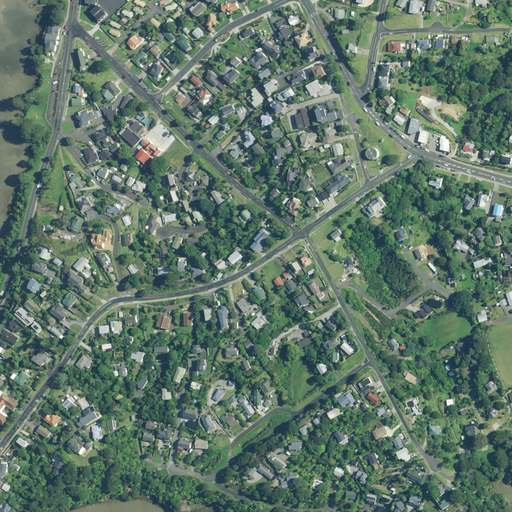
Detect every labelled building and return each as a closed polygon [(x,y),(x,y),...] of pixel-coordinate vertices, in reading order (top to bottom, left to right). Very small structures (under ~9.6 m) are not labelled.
[(424,2),(416,0),(416,1),(413,0),(411,12),(418,14),(418,10),(419,10),(420,7),(423,8),(424,2)] [(440,2),(433,0),(430,0),(429,10),(436,12),(437,5),(439,6),(440,2)] [(207,7),(201,1),(192,10),(198,17),(207,7)] [(231,4),(231,3),(227,5),(226,3),(223,4),(226,12),(230,10),(231,12),(240,8),(237,2),(233,4),(232,3),(231,4)] [(145,12),(136,7),(134,10),(143,15),(145,12)] [(183,11),(180,8),(177,11),(178,12),(173,17),(176,19),(183,11)] [(333,15),(335,17),(337,17),(337,18),(338,18),(338,20),(345,20),(346,10),(343,10),(343,8),(333,8),(333,15)] [(131,12),(125,9),(123,13),(132,18),(135,13),(131,11),(131,12)] [(207,25),(211,27),(209,29),(212,32),(215,30),(212,27),(214,24),(215,25),(217,21),(216,20),(217,16),(212,13),(208,19),(210,20),(207,25)] [(292,25),(293,24),(294,26),(299,23),(299,21),(300,21),(298,16),(295,18),(293,15),(290,17),(291,18),(289,19),(292,25)] [(174,21),(171,17),(168,20),(168,21),(164,26),(166,28),(174,21)] [(126,23),(131,26),(134,22),(130,20),(130,21),(124,18),(122,21),(126,24),(126,23)] [(159,23),(154,18),(151,21),(159,28),(162,25),(159,22),(159,23)] [(287,23),(285,18),(279,21),(280,21),(277,23),(279,27),(287,23)] [(121,25),(113,20),(111,24),(120,29),(123,24),(121,24),(121,25)] [(60,26),(50,25),(49,32),(45,31),(44,40),(49,41),(48,50),(58,51),(60,26)] [(293,34),(289,27),(282,30),(283,31),(279,33),(282,39),(286,37),(287,40),(290,38),(289,36),(293,34)] [(204,33),(198,28),(193,33),(198,38),(201,35),(202,36),(204,33)] [(255,34),(252,28),(246,31),(247,32),(244,33),(246,38),(255,34)] [(110,32),(113,33),(112,34),(114,35),(114,34),(120,37),(122,33),(119,31),(118,32),(112,29),(110,32)] [(177,37),(169,29),(164,34),(172,42),(177,37)] [(312,37),(309,31),(303,34),(305,37),(302,38),(301,35),(296,37),(302,47),(312,41),(310,38),(312,37)] [(189,39),(184,34),(181,37),(183,39),(179,42),(188,51),(192,46),(187,41),(189,39)] [(135,50),(140,44),(143,47),(148,42),(146,39),(145,40),(142,37),(139,39),(135,35),(128,43),(135,50)] [(445,39),(441,39),(441,41),(437,41),(437,48),(446,48),(445,39)] [(275,46),(268,40),(264,46),(273,54),(272,55),(276,58),(282,52),(278,49),(279,47),(276,45),(275,46)] [(429,40),(419,40),(419,47),(423,48),(422,48),(432,49),(433,44),(429,44),(429,40)] [(403,44),(403,42),(390,43),(390,51),(403,51),(403,47),(409,47),(409,49),(412,49),(412,43),(403,44)] [(85,53),(84,48),(81,48),(81,45),(78,46),(79,49),(76,49),(81,66),(88,64),(86,57),(90,56),(89,52),(85,53)] [(161,49),(156,45),(151,50),(157,57),(161,53),(159,51),(161,49)] [(311,53),(308,54),(311,60),(319,56),(315,47),(309,49),(311,53)] [(147,55),(143,51),(135,59),(139,63),(147,55)] [(177,56),(172,51),(167,55),(173,61),(177,56)] [(267,58),(261,51),(258,54),(259,56),(255,59),(254,58),(250,61),(256,68),(267,58)] [(242,62),(237,57),(236,59),(234,57),(233,59),(234,60),(232,62),(237,67),(242,62)] [(164,68),(156,64),(151,73),(160,78),(162,75),(161,75),(164,68)] [(327,68),(325,64),(315,68),(318,76),(326,73),(325,68),(327,68)] [(392,65),(383,64),(382,75),(391,76),(391,72),(392,72),(393,68),(392,67),(392,65)] [(273,73),(270,68),(260,75),(264,80),(273,73)] [(242,74),(236,69),(235,70),(234,69),(225,78),(232,84),(242,74)] [(209,76),(207,78),(216,86),(217,85),(223,90),(227,86),(212,70),(208,73),(209,74),(208,75),(209,76)] [(305,73),(304,71),(290,76),(291,79),(293,78),(295,83),(306,79),(304,74),(305,73)] [(202,82),(196,75),(192,80),(198,86),(202,82)] [(389,78),(381,77),(380,88),(388,88),(389,78)] [(123,91),(112,79),(105,86),(107,88),(102,93),(107,98),(103,101),(107,105),(109,102),(111,104),(118,97),(117,96),(119,93),(120,94),(123,91)] [(273,81),(272,79),(265,83),(269,89),(267,90),(269,94),(279,89),(276,84),(278,83),(276,79),(273,81)] [(322,86),(319,80),(308,86),(313,96),(319,92),(322,97),(331,92),(329,88),(327,89),(325,84),(322,86)] [(80,84),(75,83),(75,92),(80,92),(79,96),(83,96),(84,86),(80,86),(80,84)] [(265,100),(256,88),(253,90),(255,93),(253,94),(255,97),(253,98),(255,100),(253,102),(258,109),(263,105),(261,103),(265,100)] [(290,91),(289,89),(282,93),(283,95),(280,96),(282,100),(284,101),(286,101),(295,95),(292,89),(290,91)] [(212,95),(207,90),(204,93),(202,91),(200,94),(203,98),(200,100),(205,105),(210,99),(209,98),(212,95)] [(181,91),(176,97),(177,98),(176,100),(180,104),(186,96),(181,91)] [(391,97),(389,95),(380,102),(383,106),(386,104),(389,107),(397,101),(393,96),(391,97)] [(83,96),(78,97),(78,99),(73,99),(74,106),(84,105),(83,96)] [(133,98),(127,96),(121,107),(127,110),(133,98)] [(284,102),(278,100),(273,104),(276,107),(275,108),(277,110),(276,111),(279,114),(287,107),(284,102)] [(197,101),(189,109),(201,120),(205,116),(201,112),(202,110),(200,108),(202,106),(197,101)] [(320,121),(325,122),(329,121),(329,122),(338,120),(336,111),(329,113),(327,108),(328,108),(323,103),(320,106),(320,107),(317,110),(320,121)] [(236,110),(234,105),(224,109),(227,115),(236,110)] [(395,110),(391,106),(387,110),(390,114),(395,110)] [(412,110),(404,106),(401,111),(408,116),(412,110)] [(118,107),(108,108),(108,107),(103,110),(107,118),(109,117),(109,120),(119,119),(118,107)] [(82,128),(91,124),(90,122),(100,118),(100,117),(103,116),(101,110),(97,111),(97,110),(93,111),(93,110),(78,115),(79,119),(77,120),(79,124),(81,124),(82,128)] [(272,114),(267,113),(267,115),(263,115),(263,120),(264,120),(264,125),(272,126),(272,120),(272,114)] [(406,120),(398,114),(395,119),(399,122),(399,123),(402,125),(406,120)] [(209,123),(212,126),(214,124),(215,124),(219,120),(215,115),(210,120),(211,121),(209,123)] [(153,121),(148,116),(143,121),(148,126),(153,121)] [(136,117),(127,127),(138,139),(148,129),(136,117)] [(414,117),(409,133),(414,134),(421,131),(424,121),(414,117)] [(344,126),(343,120),(336,122),(336,124),(334,125),(335,128),(344,126)] [(232,128),(228,122),(223,125),(227,132),(232,128)] [(340,138),(338,129),(333,130),(332,127),(325,128),(327,136),(324,137),(325,142),(340,138)] [(282,133),(281,129),(274,130),(275,138),(284,136),(284,133),(282,133)] [(422,136),(420,141),(429,143),(430,138),(432,131),(424,129),(422,136)] [(104,141),(105,143),(111,141),(106,130),(103,130),(104,131),(96,135),(99,141),(101,140),(102,142),(104,141)] [(226,134),(222,130),(216,136),(220,140),(226,134)] [(256,138),(249,130),(245,134),(247,136),(246,137),(247,139),(246,140),(247,141),(244,144),(248,148),(255,142),(253,141),(256,138)] [(309,145),(313,140),(318,139),(317,133),(312,134),(305,132),(301,137),(303,142),(302,146),(308,148),(309,145)] [(161,147),(147,135),(140,143),(143,145),(149,151),(143,158),(148,162),(161,147)] [(448,136),(444,135),(442,143),(443,143),(442,149),(450,151),(452,141),(450,141),(451,139),(447,138),(448,136)] [(475,145),(466,142),(463,150),(471,152),(473,148),(474,149),(475,145)] [(121,149),(117,143),(110,147),(114,153),(121,149)] [(266,152),(259,143),(253,147),(260,157),(266,152)] [(345,154),(342,143),(331,146),(332,149),(335,149),(337,156),(345,154)] [(379,150),(378,148),(376,147),(374,147),(372,147),(370,148),(369,150),(368,152),(368,154),(368,156),(370,157),(371,159),(373,159),(375,159),(377,158),(379,157),(379,155),(380,153),(380,151),(379,150)] [(103,150),(103,152),(102,152),(104,154),(105,154),(109,160),(113,157),(107,148),(103,150)] [(241,153),(235,148),(230,153),(235,158),(240,154),(241,155),(244,152),(243,151),(241,153)] [(286,153),(285,148),(278,149),(279,156),(276,156),(276,160),(274,160),(274,166),(284,165),(283,158),(283,153),(286,153)] [(97,160),(94,150),(86,153),(89,162),(97,160)] [(496,151),(492,150),(492,152),(485,151),(484,159),(490,160),(490,158),(496,159),(496,154),(495,154),(496,151)] [(130,164),(125,161),(121,168),(125,171),(130,164)] [(348,166),(345,161),(342,163),(341,161),(335,165),(334,163),(330,165),(335,174),(348,166)] [(299,176),(299,173),(300,170),(295,169),(295,172),(293,172),(293,169),(289,168),(289,172),(289,186),(295,187),(296,176),(299,176)] [(109,173),(101,169),(98,175),(106,179),(109,173)] [(270,176),(264,169),(255,177),(261,183),(270,176)] [(196,172),(188,172),(187,181),(200,181),(200,185),(208,186),(209,178),(201,177),(201,175),(196,175),(196,172)] [(80,176),(79,174),(72,178),(74,183),(71,184),(74,189),(79,186),(81,188),(86,185),(83,179),(84,178),(82,175),(80,176)] [(171,185),(176,184),(174,174),(167,175),(169,186),(171,185)] [(328,190),(331,194),(339,190),(349,184),(348,183),(353,180),(350,177),(349,177),(347,174),(342,177),(340,175),(336,177),(338,181),(327,188),(328,190)] [(123,179),(115,175),(111,181),(114,182),(115,180),(116,181),(114,186),(118,188),(123,179)] [(133,177),(131,176),(126,184),(131,186),(135,180),(132,178),(133,177)] [(314,183),(310,178),(308,180),(304,178),(301,185),(302,186),(301,189),(307,192),(311,185),(314,183)] [(444,180),(438,178),(437,182),(431,180),(430,184),(437,186),(437,188),(441,189),(444,180)] [(147,184),(138,182),(137,184),(134,184),(133,189),(142,192),(143,188),(146,188),(147,184)] [(281,194),(276,188),(272,192),(271,193),(276,198),(281,194)] [(225,200),(218,189),(212,192),(219,204),(225,200)] [(176,190),(168,193),(169,198),(166,199),(168,204),(179,201),(176,190)] [(328,190),(320,195),(324,201),(332,196),(328,190)] [(321,203),(317,195),(312,198),(313,199),(309,201),(312,207),(316,205),(321,203)] [(489,196),(480,195),(478,206),(484,206),(485,202),(488,202),(489,196)] [(93,206),(89,196),(85,198),(86,200),(83,202),(83,200),(79,202),(83,211),(93,206)] [(476,201),(467,196),(464,201),(468,202),(465,207),(470,210),(476,201)] [(301,200),(295,197),(293,202),(291,201),(289,206),(292,207),(290,211),(293,213),(293,214),(297,216),(303,202),(301,201),(301,200)] [(387,206),(380,197),(364,210),(366,213),(368,212),(372,218),(381,210),(383,212),(386,209),(385,208),(387,206)] [(189,209),(191,208),(187,199),(180,202),(181,203),(179,204),(180,207),(183,206),(185,212),(190,210),(189,209)] [(122,200),(117,204),(118,205),(115,207),(113,207),(109,207),(109,213),(114,213),(116,215),(127,207),(122,200)] [(503,205),(495,204),(494,215),(501,216),(503,205)] [(190,210),(192,215),(194,213),(196,217),(194,218),(195,221),(196,221),(197,223),(203,220),(199,210),(197,211),(195,206),(189,209),(190,210)] [(253,217),(247,209),(240,215),(241,216),(239,217),(244,224),(253,217)] [(164,222),(177,220),(176,213),(171,214),(172,215),(165,216),(164,214),(163,214),(164,222)] [(158,217),(154,214),(146,226),(148,227),(146,231),(151,235),(158,225),(159,223),(156,221),(158,217)] [(133,224),(129,215),(124,218),(127,226),(133,224)] [(84,219),(77,216),(76,218),(71,229),(78,232),(84,219)] [(489,237),(480,226),(476,229),(478,232),(476,234),(483,243),(485,241),(484,240),(489,237)] [(264,228),(255,238),(257,241),(252,247),(257,252),(272,236),(264,228)] [(344,233),(340,229),(332,235),(338,242),(342,238),(340,236),(344,233)] [(113,230),(107,230),(106,235),(94,234),(93,245),(96,245),(95,247),(105,248),(106,243),(108,243),(109,237),(112,238),(113,230)] [(407,237),(404,230),(397,233),(401,240),(407,237)] [(183,238),(177,236),(172,247),(179,250),(180,246),(183,238)] [(461,242),(458,240),(453,248),(459,251),(460,249),(467,252),(470,247),(467,245),(468,244),(462,240),(461,242)] [(51,251),(47,248),(42,256),(50,260),(52,256),(51,256),(52,254),(50,252),(51,251)] [(243,257),(238,251),(229,258),(234,264),(243,257)] [(115,265),(108,253),(105,255),(103,253),(99,256),(107,269),(115,265)] [(357,261),(355,256),(345,259),(347,264),(346,264),(347,269),(355,266),(354,262),(357,261)] [(308,260),(307,257),(301,260),(306,267),(313,263),(311,258),(308,260)] [(63,262),(59,258),(55,261),(60,266),(63,262)] [(90,262),(86,258),(85,260),(83,258),(76,266),(82,271),(86,266),(90,269),(92,266),(89,263),(90,262)] [(187,261),(187,258),(178,258),(178,271),(186,271),(186,261),(187,261)] [(492,262),(491,258),(485,260),(484,259),(474,262),(476,268),(492,262)] [(224,262),(221,259),(215,264),(220,270),(223,268),(224,270),(229,266),(225,261),(224,262)] [(41,264),(37,262),(34,268),(44,273),(43,274),(46,275),(48,271),(46,270),(48,265),(42,262),(41,264)] [(297,262),(291,266),(297,273),(303,269),(297,262)] [(140,272),(134,264),(129,268),(134,276),(140,272)] [(168,266),(162,265),(162,267),(159,267),(158,275),(170,276),(171,268),(168,268),(168,266)] [(205,273),(204,266),(192,268),(193,275),(205,273)] [(72,277),(70,280),(77,285),(81,288),(80,290),(85,294),(89,288),(82,283),(83,282),(84,283),(86,280),(73,271),(70,275),(72,277)] [(284,284),(280,277),(274,280),(279,287),(284,284)] [(43,283),(33,278),(28,288),(33,290),(32,291),(36,293),(38,290),(39,291),(43,283)] [(297,287),(291,280),(286,284),(292,291),(297,287)] [(322,301),(328,297),(319,287),(321,286),(317,281),(310,286),(322,301)] [(267,296),(260,286),(254,290),(261,300),(267,296)] [(78,298),(70,292),(63,301),(65,303),(64,305),(70,309),(78,298)] [(312,302),(306,293),(295,300),(298,305),(302,302),(305,306),(312,302)] [(42,309),(30,297),(27,300),(29,301),(25,305),(33,312),(35,309),(38,313),(42,309)] [(253,307),(246,298),(239,303),(246,312),(253,307)] [(64,307),(57,301),(55,304),(56,305),(51,312),(64,321),(68,315),(62,310),(64,307)] [(230,317),(227,305),(223,306),(223,309),(219,310),(224,329),(230,328),(227,318),(230,317)] [(213,308),(204,310),(207,321),(212,320),(211,317),(215,315),(213,308)] [(488,320),(486,310),(480,312),(480,313),(478,314),(480,322),(488,320)] [(269,321),(260,311),(256,315),(258,317),(252,323),(253,325),(254,325),(258,329),(265,323),(266,324),(269,321)] [(193,325),(192,312),(185,313),(186,326),(193,325)] [(166,315),(161,314),(158,326),(168,329),(171,318),(166,316),(166,315)] [(140,319),(140,315),(132,316),(132,315),(125,316),(126,322),(127,322),(128,324),(130,324),(130,326),(133,325),(133,324),(139,323),(139,320),(140,319)] [(56,320),(50,316),(47,320),(53,324),(56,320)] [(338,325),(331,319),(326,325),(333,331),(338,325)] [(23,328),(15,320),(11,324),(12,325),(10,327),(15,331),(17,330),(19,332),(23,328)] [(124,330),(124,321),(113,322),(112,328),(114,328),(114,331),(116,331),(116,333),(122,333),(122,330),(124,330)] [(111,333),(110,325),(101,326),(102,334),(103,333),(104,336),(106,336),(106,333),(111,333)] [(62,334),(54,327),(51,330),(59,337),(62,334)] [(19,338),(8,330),(5,333),(3,332),(0,335),(15,345),(19,338)] [(395,342),(393,338),(388,342),(394,351),(399,348),(397,344),(398,343),(397,341),(395,342)] [(339,345),(337,339),(327,343),(327,342),(324,343),(327,350),(339,345)] [(256,346),(251,340),(245,344),(248,348),(249,348),(251,350),(256,346)] [(469,341),(467,342),(466,340),(458,344),(459,345),(457,346),(462,354),(471,350),(470,347),(471,346),(469,341)] [(355,350),(347,342),(342,347),(351,354),(355,350)] [(201,351),(200,344),(194,344),(194,353),(201,353),(201,356),(206,356),(206,351),(201,351)] [(233,346),(233,347),(227,347),(227,354),(228,354),(228,357),(233,357),(234,355),(240,355),(240,348),(235,347),(235,346),(233,346)] [(43,347),(33,359),(43,367),(53,354),(43,347)] [(137,351),(134,351),(133,353),(132,358),(137,359),(137,361),(142,362),(144,352),(138,351),(137,354),(136,353),(137,351)] [(339,353),(333,353),(333,355),(331,355),(331,357),(333,357),(333,362),(337,362),(337,359),(339,359),(339,353)] [(93,361),(85,355),(77,365),(83,370),(86,366),(88,368),(93,361)] [(207,370),(206,359),(199,359),(199,366),(200,366),(200,370),(207,370)] [(321,364),(320,363),(317,364),(323,375),(329,371),(324,363),(321,364)] [(187,369),(180,366),(175,380),(181,383),(183,377),(184,377),(187,369)] [(30,376),(24,371),(20,376),(18,375),(15,380),(23,386),(30,376)] [(420,379),(410,373),(406,379),(409,380),(408,381),(411,383),(411,382),(417,385),(420,379)] [(0,388),(8,378),(3,374),(1,377),(0,376),(0,388)] [(146,386),(145,385),(148,380),(143,377),(137,386),(142,389),(144,387),(145,387),(146,386)] [(373,383),(370,377),(360,383),(363,389),(373,383)] [(277,389),(269,380),(261,386),(268,395),(277,389)] [(495,385),(491,381),(487,386),(488,388),(487,389),(488,390),(489,391),(488,392),(490,395),(499,386),(497,384),(495,385)] [(201,390),(203,385),(195,382),(193,387),(195,387),(194,389),(197,390),(197,388),(201,390)] [(170,392),(170,387),(164,387),(164,395),(164,400),(172,399),(171,392),(170,392)] [(225,390),(219,387),(213,398),(218,401),(225,390)] [(251,396),(252,401),(254,403),(258,403),(258,406),(263,405),(262,391),(258,392),(258,389),(255,390),(255,395),(251,396)] [(13,399),(5,392),(0,398),(1,400),(0,400),(0,423),(4,427),(11,418),(3,411),(6,407),(9,409),(10,408),(14,411),(20,403),(17,401),(17,400),(14,397),(13,399)] [(357,400),(352,392),(340,400),(345,407),(349,403),(350,405),(357,400)] [(376,405),(377,403),(378,404),(381,399),(372,392),(368,397),(373,400),(372,402),(376,405)] [(238,399),(235,395),(226,401),(229,405),(238,399)] [(77,406),(69,397),(63,403),(69,409),(68,410),(70,413),(77,406)] [(91,405),(84,397),(78,402),(83,409),(87,406),(88,407),(91,405)] [(419,403),(416,398),(412,400),(413,401),(410,402),(416,413),(417,413),(418,416),(423,413),(423,412),(421,413),(419,409),(420,408),(418,404),(419,403)] [(247,400),(242,404),(250,416),(256,412),(247,400)] [(390,409),(388,405),(377,410),(380,416),(384,414),(385,417),(389,415),(387,411),(390,409)] [(343,413),(339,407),(329,413),(333,419),(343,413)] [(94,412),(91,408),(84,412),(85,415),(80,418),(82,421),(79,423),(81,428),(100,417),(96,411),(94,412)] [(198,411),(188,408),(186,416),(198,419),(199,413),(197,413),(198,411)] [(234,418),(236,417),(232,412),(230,414),(231,415),(229,416),(228,415),(226,417),(225,415),(222,417),(226,423),(228,422),(232,427),(238,423),(234,418)] [(51,415),(49,414),(45,419),(56,427),(62,418),(57,415),(57,416),(55,414),(52,418),(50,417),(51,415)] [(214,421),(211,415),(204,418),(210,431),(218,428),(215,421),(214,421)] [(313,428),(310,423),(301,429),(306,436),(310,433),(308,432),(313,428)] [(52,432),(41,424),(35,433),(38,434),(39,432),(47,438),(52,432)] [(103,431),(102,425),(93,426),(93,432),(95,432),(96,441),(99,440),(99,439),(102,438),(102,431),(103,431)] [(388,431),(385,425),(373,431),(379,442),(383,439),(381,435),(388,431)] [(441,426),(430,425),(430,434),(440,435),(441,426)] [(171,439),(173,430),(168,429),(167,432),(160,430),(159,437),(171,439)] [(343,434),(340,429),(334,433),(342,446),(349,441),(344,434),(343,434)] [(405,446),(399,436),(393,439),(399,449),(405,446)] [(182,437),(179,448),(183,453),(184,448),(191,449),(193,442),(190,441),(190,439),(182,437)] [(28,443),(21,438),(18,441),(25,447),(28,443)] [(84,446),(72,439),(68,445),(75,449),(74,450),(78,451),(77,452),(80,454),(84,446)] [(209,440),(197,439),(197,448),(209,449),(209,440)] [(412,458),(407,448),(401,451),(406,461),(412,458)] [(377,456),(374,452),(366,457),(367,459),(370,458),(377,470),(383,467),(377,458),(379,457),(378,455),(377,456)] [(276,458),(274,456),(271,460),(277,465),(277,466),(280,469),(281,468),(284,470),(289,465),(283,460),(282,462),(277,457),(276,458)] [(65,463),(57,460),(55,467),(56,467),(54,474),(61,476),(65,463)] [(8,462),(2,461),(1,469),(0,470),(0,476),(4,479),(6,475),(6,476),(8,472),(9,472),(10,468),(8,468),(9,464),(7,464),(8,462)] [(21,467),(13,461),(11,465),(19,470),(21,467)] [(276,475),(262,465),(259,470),(273,479),(276,475)] [(259,469),(254,466),(249,472),(254,476),(259,469)] [(345,470),(336,466),(333,473),(335,473),(334,474),(341,477),(345,470)] [(420,467),(418,466),(416,469),(418,470),(418,471),(414,469),(412,471),(410,470),(406,478),(418,483),(418,482),(424,484),(428,476),(424,474),(423,476),(420,475),(424,468),(420,466),(420,467)] [(365,469),(360,468),(356,478),(362,480),(361,483),(366,484),(367,480),(366,480),(368,474),(364,472),(365,469)] [(298,479),(295,474),(288,477),(290,483),(298,479)] [(322,482),(314,479),(312,486),(314,487),(314,489),(320,491),(322,482)] [(11,486),(6,483),(3,488),(8,491),(11,486)] [(378,495),(369,492),(367,500),(368,500),(367,503),(375,504),(378,495)] [(422,498),(412,495),(409,504),(419,507),(422,498)] [(454,502),(450,496),(442,502),(443,503),(441,505),(444,509),(454,502)] [(394,501),(398,506),(395,510),(396,511),(395,511),(403,511),(407,508),(398,498),(394,501)] [(0,511),(1,511),(8,511),(9,511),(10,511),(15,504),(7,499),(0,511)]
